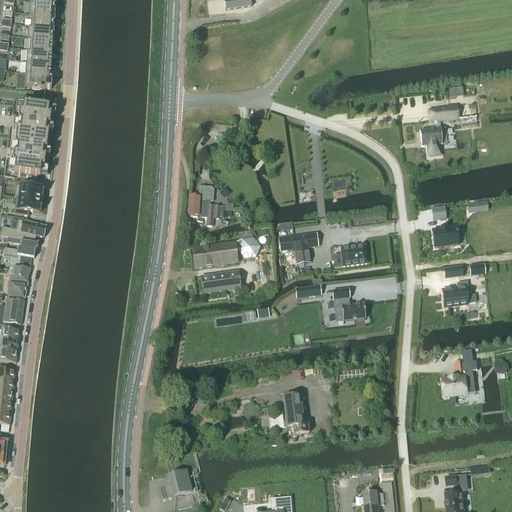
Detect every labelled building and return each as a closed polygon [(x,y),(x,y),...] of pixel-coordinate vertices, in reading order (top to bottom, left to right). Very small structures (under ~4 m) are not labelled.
[(30,4),(29,16),(31,16),(53,18),(55,18),(56,6),(30,4)] [(31,16),(30,28),(53,30),(53,18),(31,16)] [(28,28),(27,40),(52,42),(53,30),(30,28),(28,28)] [(26,51),(26,52),(51,54),(52,42),(27,40),(30,40),(29,52),(26,51)] [(26,52),(26,63),(50,65),(51,54),(26,52)] [(26,63),(25,75),(51,77),(50,77),(50,65),(26,63)] [(25,75),(24,88),(32,89),(33,90),(39,91),(41,89),(51,90),(51,77),(25,75)] [(448,99),(455,98),(454,89),(447,90),(448,99)] [(48,135),(45,134),(46,127),(49,127),(51,117),(48,117),(49,109),(23,105),(22,113),(19,113),(18,123),(21,123),(20,131),(17,130),(14,148),(17,148),(16,155),(13,155),(12,165),(15,166),(14,173),(40,177),(41,169),(44,169),(45,159),(42,159),(43,151),(46,152),(48,135)] [(434,131),(419,132),(421,148),(427,148),(429,157),(439,156),(438,146),(447,145),(445,129),(440,129),(439,122),(444,122),(458,120),(456,106),(447,107),(447,109),(429,111),(430,123),(433,123),(434,131)] [(41,198),(42,190),(16,186),(14,199),(41,202),(41,198)] [(189,196),(188,207),(206,208),(206,214),(212,215),(212,213),(218,214),(218,212),(219,208),(210,208),(210,203),(213,203),(213,191),(211,188),(198,187),(198,197),(189,196)] [(40,206),(41,202),(14,199),(16,199),(14,216),(28,218),(28,213),(39,215),(40,206)] [(202,219),(206,219),(206,228),(212,228),(213,220),(218,220),(218,219),(218,214),(212,213),(212,215),(206,214),(206,208),(188,207),(187,218),(197,219),(196,223),(202,223),(202,219)] [(439,221),(446,220),(444,208),(431,210),(432,216),(438,215),(439,221)] [(3,239),(8,240),(8,239),(9,240),(30,243),(34,243),(35,238),(43,240),(43,238),(46,228),(45,227),(40,226),(23,222),(22,223),(18,222),(16,232),(2,229),(0,239),(3,239)] [(291,225),(279,227),(280,233),(292,231),(291,225)] [(441,230),(432,231),(434,249),(458,246),(456,235),(457,235),(457,233),(456,233),(456,231),(456,228),(447,229),(446,228),(440,229),(441,230)] [(269,230),(259,231),(260,238),(270,237),(269,230)] [(293,237),(278,239),(280,253),(295,251),(297,266),(310,264),(308,250),(318,249),(316,234),(293,237)] [(2,244),(7,244),(21,246),(20,249),(35,251),(35,250),(37,250),(38,244),(34,243),(30,243),(9,240),(8,239),(8,240),(3,239),(2,244)] [(206,239),(198,240),(199,249),(192,250),(194,270),(237,265),(234,245),(208,248),(206,239)] [(366,265),(364,247),(341,250),(343,268),(366,265)] [(35,251),(20,249),(18,249),(18,252),(4,250),(3,257),(17,259),(18,257),(20,257),(31,259),(34,259),(35,251)] [(266,283),(275,282),(272,255),(263,256),(266,283)] [(30,268),(31,259),(20,257),(19,266),(30,268)] [(477,276),(485,275),(484,265),(469,267),(469,273),(477,272),(477,276)] [(445,279),(462,277),(461,268),(444,271),(445,279)] [(24,300),(27,284),(26,284),(29,270),(13,270),(11,277),(8,297),(24,300)] [(200,278),(202,296),(240,292),(238,273),(200,278)] [(442,291),(444,309),(467,306),(467,305),(475,304),(474,296),(466,297),(465,290),(467,289),(467,283),(456,284),(457,289),(442,291)] [(295,290),(296,301),(321,298),(320,287),(295,290)] [(349,307),(348,300),(349,300),(348,291),(332,292),(333,302),(340,301),(341,308),(343,323),(357,321),(365,320),(363,305),(349,307)] [(5,315),(22,317),(24,302),(7,300),(5,315)] [(20,326),(22,317),(5,315),(4,321),(0,321),(0,327),(2,328),(9,328),(10,325),(20,326)] [(0,331),(1,332),(0,341),(18,343),(19,332),(2,330),(2,328),(0,327),(0,331)] [(0,352),(17,354),(18,343),(0,341),(0,344),(0,352)] [(0,363),(16,365),(17,354),(0,352),(0,363)] [(466,386),(474,385),(473,372),(477,372),(476,363),(462,365),(464,373),(465,373),(466,378),(458,379),(458,378),(449,379),(449,380),(443,381),(443,387),(442,388),(443,396),(444,396),(445,398),(467,395),(466,386)] [(506,373),(506,371),(505,365),(505,363),(503,364),(499,364),(497,364),(498,374),(506,373)] [(0,383),(14,385),(15,373),(5,372),(5,368),(0,367),(0,383)] [(0,393),(13,395),(14,385),(0,383),(0,393)] [(0,404),(12,406),(13,395),(0,393),(0,404)] [(284,416),(272,418),(274,430),(286,429),(287,428),(288,437),(308,434),(307,425),(305,426),(301,396),(282,398),(284,413),(284,416)] [(0,415),(11,416),(12,406),(0,404),(0,415)] [(0,426),(10,427),(11,416),(0,415),(0,426)] [(482,475),(482,468),(470,469),(471,477),(482,475)] [(174,497),(191,493),(185,472),(168,476),(174,497)] [(466,476),(445,479),(446,488),(454,487),(454,494),(445,495),(446,511),(463,511),(462,493),(460,493),(460,486),(467,485),(466,476)] [(394,511),(392,493),(391,483),(382,484),(384,497),(377,498),(377,494),(363,495),(365,511),(379,511),(379,508),(385,508),(385,511),(394,511)] [(273,511),(289,511),(289,500),(272,502),(273,511)]
